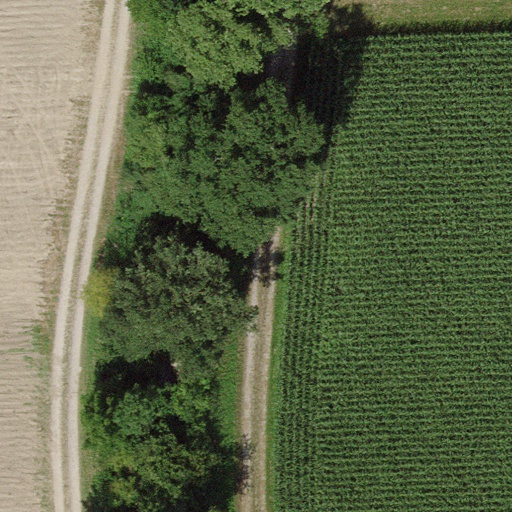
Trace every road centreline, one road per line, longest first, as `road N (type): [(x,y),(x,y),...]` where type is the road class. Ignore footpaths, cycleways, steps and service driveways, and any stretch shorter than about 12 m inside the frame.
road 1 (track): [(69,511),(66,442),(81,260),(126,0)]
road 2 (track): [(265,511),(264,318),(298,0)]
